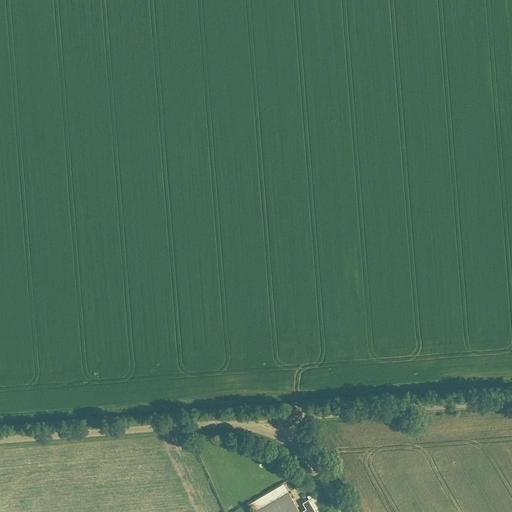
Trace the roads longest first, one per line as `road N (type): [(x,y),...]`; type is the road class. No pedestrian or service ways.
road 1 (residential): [(0,436),(253,426),(295,446),(338,511)]
road 2 (track): [(511,400),(253,426)]
